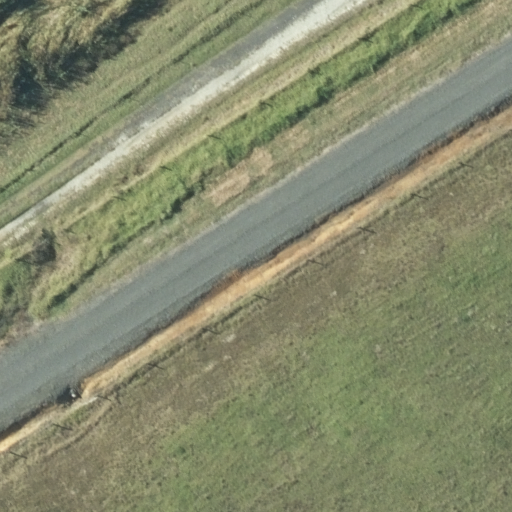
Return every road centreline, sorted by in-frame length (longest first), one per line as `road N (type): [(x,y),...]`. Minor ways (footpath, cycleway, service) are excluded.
road 1 (track): [(0,440),(511,112)]
road 2 (track): [(401,0),(0,273)]
